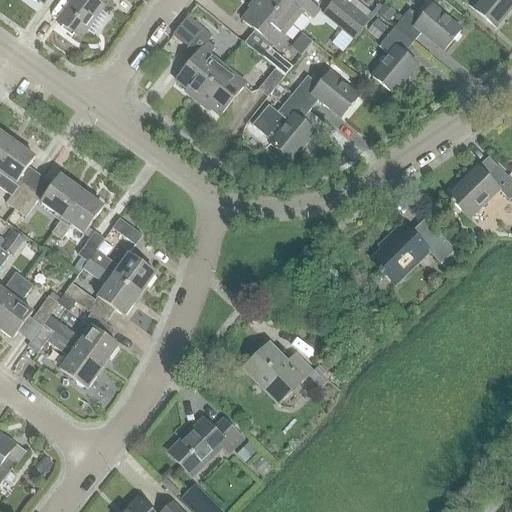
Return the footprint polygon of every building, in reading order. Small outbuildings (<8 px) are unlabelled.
[(74,0),(58,23),(79,38),(102,8),(90,0),(74,0)] [(273,48),(291,26),(259,0),(255,0),(249,9),(251,11),(242,22),(273,48)] [(319,12),(309,4),(304,0),(259,0),(291,26),(301,13),(311,21),(319,12)] [(348,5),(351,0),(335,0),(331,6),(362,31),(370,22),(348,5)] [(511,0),(484,0),(474,12),(495,28),(511,7),(511,0)] [(394,14),(383,5),(376,14),(387,23),(394,14)] [(354,41),(362,31),(331,6),(323,15),(354,41)] [(444,52),(461,32),(431,7),(420,20),(409,11),(394,29),(412,44),(421,34),(444,52)] [(212,38),(203,30),(197,25),(198,24),(188,16),(173,36),(188,48),(185,52),(194,59),(176,82),(187,91),(185,93),(196,102),(224,68),(209,56),(215,49),(208,43),(212,38)] [(385,30),(375,21),(365,33),(376,41),(385,30)] [(404,55),(412,44),(394,29),(379,48),(390,57),(372,78),(392,95),(417,66),(404,55)] [(285,77),(292,68),(271,51),(263,60),(275,70),(285,77)] [(220,117),(245,86),(224,68),(196,102),(207,111),(209,108),(220,117)] [(267,99),(285,77),(275,70),(258,91),(267,99)] [(341,119),(358,99),(329,74),(318,87),(307,78),(292,96),(310,111),(319,101),(341,119)] [(301,122),(310,111),(292,96),(276,115),(268,108),(252,128),(272,143),(270,146),(290,162),(315,133),(301,122)] [(0,161),(13,143),(0,133),(0,161)] [(32,189),(41,177),(28,168),(34,159),(13,143),(0,161),(0,190),(10,198),(6,205),(16,212),(32,189)] [(509,202),(511,198),(511,183),(498,169),(488,180),(477,168),(446,198),(468,221),(499,192),(509,202)] [(50,184),(41,177),(32,189),(16,212),(25,219),(50,184)] [(62,220),(82,193),(60,177),(40,205),(60,219),(62,220)] [(59,241),(70,226),(83,236),(103,208),(82,193),(62,220),(60,219),(50,234),(59,241)] [(135,247),(142,237),(119,220),(112,230),(135,247)] [(461,257),(426,221),(412,235),(403,225),(379,248),(382,251),(371,262),(394,286),(428,253),(446,272),(461,257)] [(22,240),(12,232),(0,248),(0,249),(11,257),(22,240)] [(89,261),(96,252),(104,241),(94,234),(78,257),(87,264),(89,261)] [(0,269),(9,257),(0,250),(0,269)] [(140,297),(155,276),(128,256),(119,268),(96,252),(89,261),(112,278),(112,277),(140,297)] [(105,288),(97,299),(125,319),(140,297),(112,277),(112,278),(89,261),(87,264),(82,271),(105,288)] [(0,313),(23,282),(13,274),(1,291),(0,290),(0,313)] [(32,314),(17,302),(19,299),(21,301),(31,287),(23,282),(0,313),(0,332),(12,341),(32,314)] [(65,295),(88,312),(95,302),(72,285),(65,295)] [(49,318),(57,305),(58,305),(48,298),(32,321),(42,328),(42,326),(49,318)] [(84,324),(90,328),(104,338),(111,329),(91,314),(84,324)] [(90,328),(82,341),(49,318),(42,326),(53,334),(103,370),(118,348),(104,338),(90,328)] [(103,370),(53,334),(42,326),(42,328),(27,348),(37,355),(46,343),(69,359),(60,371),(87,391),(103,370)] [(279,406),(312,373),(295,356),(286,364),(268,346),(244,370),(279,406)] [(311,377),(320,389),(331,380),(322,369),(311,377)] [(228,456),(243,441),(223,421),(212,431),(203,421),(168,454),(192,478),(222,449),(228,456)] [(0,466),(14,448),(0,438),(0,485),(9,473),(0,466)] [(44,457),(33,470),(43,478),(54,465),(44,457)] [(190,511),(207,511),(214,505),(195,486),(179,501),(190,511)] [(179,511),(172,504),(163,511),(149,511),(138,500),(125,511),(179,511)]
